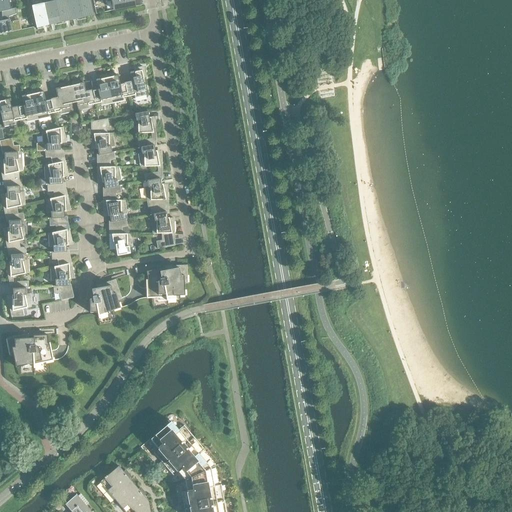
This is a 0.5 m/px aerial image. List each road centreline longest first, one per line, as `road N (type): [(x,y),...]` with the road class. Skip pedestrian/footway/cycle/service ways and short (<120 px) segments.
road 1 (secondary): [(326,511),(231,0)]
road 2 (residential): [(97,276),(196,254),(155,33)]
road 3 (residential): [(0,67),(155,33)]
road 4 (residential): [(97,276),(76,126)]
road 5 (residential): [(0,328),(53,324),(78,313),(97,276)]
